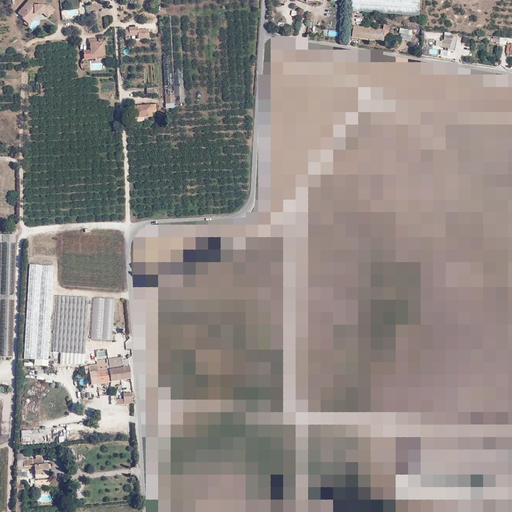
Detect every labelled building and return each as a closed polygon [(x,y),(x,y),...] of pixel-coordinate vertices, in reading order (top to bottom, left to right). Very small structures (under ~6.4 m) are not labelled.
[(34,4),(28,0),(18,12),(24,16),(22,18),(28,23),(33,18),(32,17),(35,13),(37,13),(44,13),(48,17),(55,9),(49,4),(44,4),(34,4)] [(358,0),(358,11),(421,14),(421,0),(358,0)] [(105,11),(106,24),(112,24),(109,4),(102,5),(103,11),(105,11)] [(161,16),(165,103),(183,102),(179,15),(161,16)] [(387,36),(388,31),(354,26),(352,36),(383,40),(384,36),(387,36)] [(148,29),(138,29),(138,27),(127,27),(127,36),(130,36),(130,40),(149,39),(148,29)] [(90,50),(84,51),(84,59),(91,59),(91,56),(97,56),(97,54),(105,53),(103,38),(99,38),(99,42),(97,42),(96,38),(88,39),(89,43),(90,43),(90,50)] [(151,111),(156,111),(155,104),(134,106),(135,118),(152,117),(151,111)] [(16,234),(0,233),(0,355),(12,356),(16,234)] [(28,265),(25,359),(34,359),(34,366),(49,366),(52,265),(28,265)] [(86,354),(88,297),(55,296),(52,353),(60,354),(60,364),(76,365),(77,354),(86,354)] [(113,340),(114,299),(92,298),(91,339),(113,340)] [(122,357),(109,359),(109,362),(110,369),(123,367),(122,357)] [(110,369),(109,362),(98,364),(98,370),(110,369)] [(89,365),(92,385),(98,384),(96,371),(98,370),(98,364),(89,365)] [(98,384),(131,379),(130,366),(123,367),(110,369),(98,370),(96,371),(98,384)] [(511,442),(409,434),(405,472),(511,479),(511,442)] [(32,464),(34,465),(35,476),(42,476),(42,477),(50,477),(50,474),(48,473),(48,467),(50,467),(50,464),(42,464),(41,458),(32,459),(32,464)]
